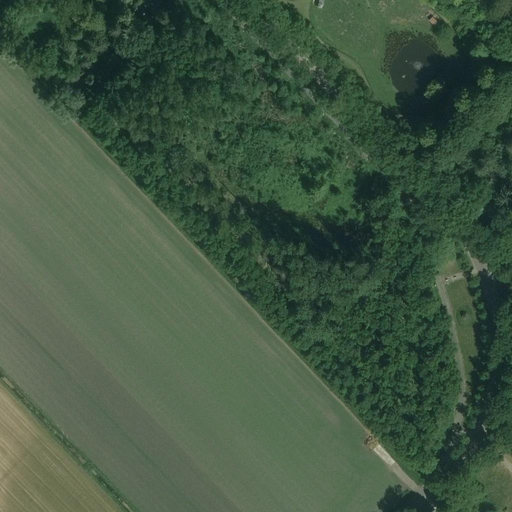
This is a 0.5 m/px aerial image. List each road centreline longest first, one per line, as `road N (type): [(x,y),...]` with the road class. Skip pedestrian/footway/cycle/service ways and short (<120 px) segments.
road 1 (secondary): [(482,268),(437,199),(245,0)]
road 2 (secondary): [(423,511),(470,449),(497,379),(499,330),(482,268)]
